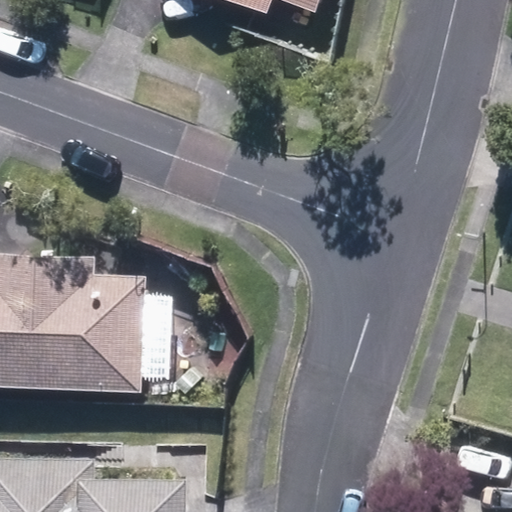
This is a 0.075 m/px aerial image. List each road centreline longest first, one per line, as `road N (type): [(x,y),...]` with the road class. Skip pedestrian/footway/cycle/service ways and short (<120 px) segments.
road 1 (residential): [(397,222),(0,79)]
road 2 (residential): [(317,511),(397,222)]
road 3 (residential): [(397,222),(450,0)]
